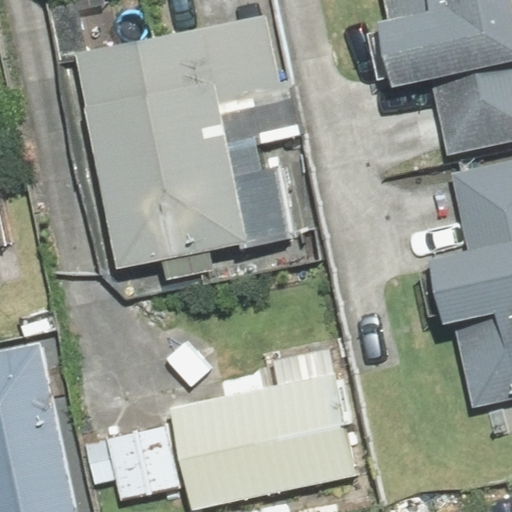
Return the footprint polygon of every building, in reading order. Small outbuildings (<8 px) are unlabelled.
[(511,0),(384,0),(389,20),(378,23),(392,89),(434,81),(450,156),(511,143),(511,0)] [(275,15),(75,52),(117,272),(163,263),(166,283),(217,273),(213,254),(248,247),(221,103),(289,90),(275,15)] [(511,161),(453,173),(468,251),(433,257),(463,411),(511,401),(511,161)] [(79,511),(45,344),(0,352),(0,511),(79,511)] [(340,375),(171,409),(173,422),(109,435),(124,505),(188,492),(191,511),(200,511),(361,479),(340,375)]
